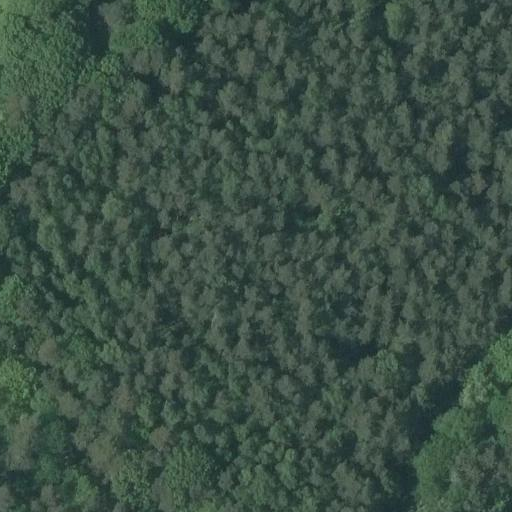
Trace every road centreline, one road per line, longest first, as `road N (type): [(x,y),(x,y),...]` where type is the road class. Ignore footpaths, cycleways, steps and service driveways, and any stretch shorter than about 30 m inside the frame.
road 1 (track): [(112,511),(0,408)]
road 2 (track): [(92,0),(0,102)]
